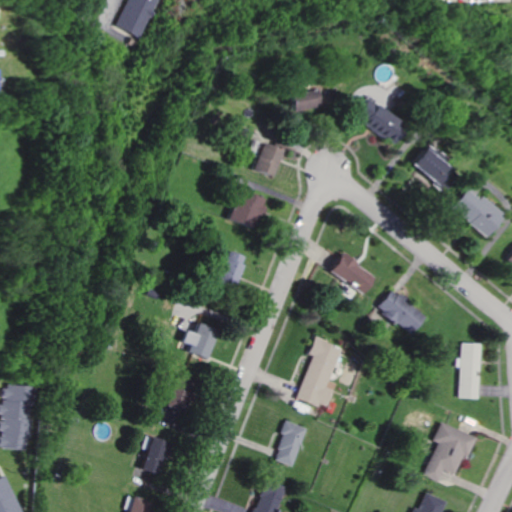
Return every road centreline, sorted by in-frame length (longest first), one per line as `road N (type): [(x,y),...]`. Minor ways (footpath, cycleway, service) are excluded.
road 1 (residential): [(490,511),(511,464),(487,303),(356,190)]
road 2 (residential): [(193,511),(320,200),(337,183),(356,190)]
